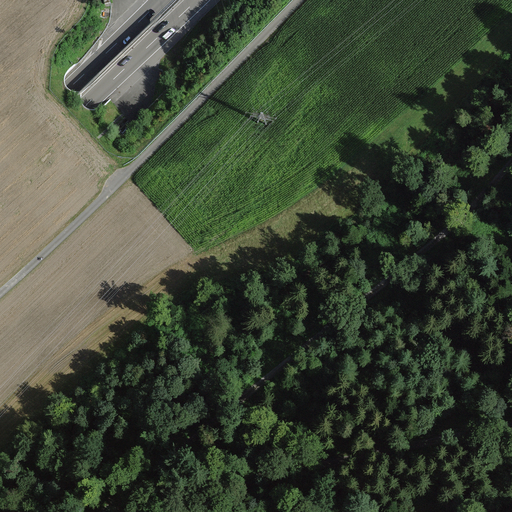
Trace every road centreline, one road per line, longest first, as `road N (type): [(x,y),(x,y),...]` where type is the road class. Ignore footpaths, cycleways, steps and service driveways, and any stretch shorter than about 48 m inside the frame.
road 1 (track): [(121,500),(397,271),(511,163)]
road 2 (track): [(299,0),(0,294)]
road 3 (track): [(106,511),(144,491),(246,480),(511,424)]
road 4 (motorway): [(0,183),(197,0)]
road 5 (motorway): [(160,0),(0,149)]
